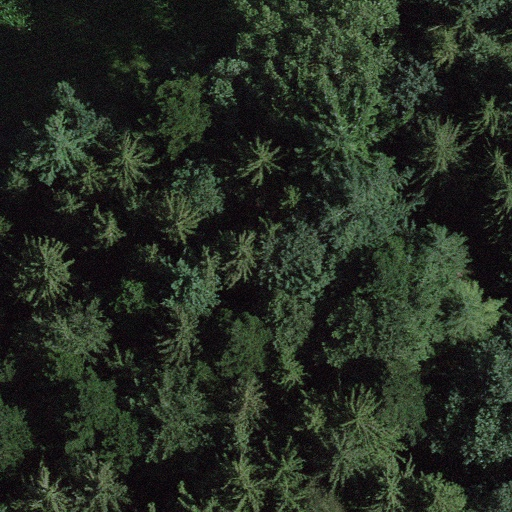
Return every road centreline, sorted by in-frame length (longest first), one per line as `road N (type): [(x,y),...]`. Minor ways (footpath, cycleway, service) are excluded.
road 1 (unclassified): [(356,0),(248,86),(148,125),(0,150)]
road 2 (track): [(248,86),(511,311)]
